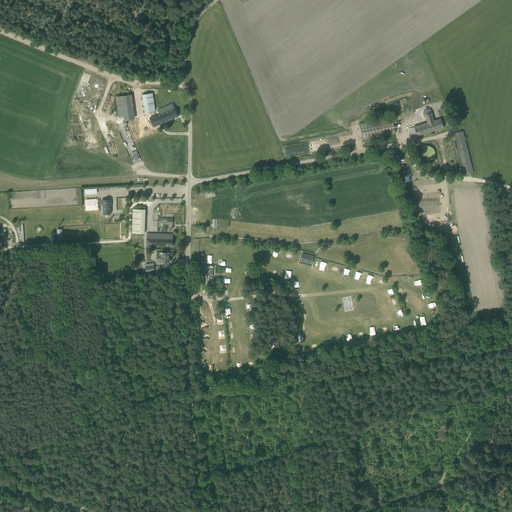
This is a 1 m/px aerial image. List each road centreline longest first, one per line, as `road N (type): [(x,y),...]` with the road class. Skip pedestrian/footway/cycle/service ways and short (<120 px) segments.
road 1 (unclassified): [(202,511),(185,347),(183,63),(189,27),(217,0)]
road 2 (track): [(511,347),(190,400)]
road 3 (track): [(15,455),(68,435),(110,396),(176,267),(187,266)]
road 4 (track): [(403,144),(189,182)]
road 5 (track): [(0,32),(126,81),(187,85)]
road 6 (track): [(435,490),(511,368)]
road 7 (track): [(511,188),(424,175),(403,144)]
